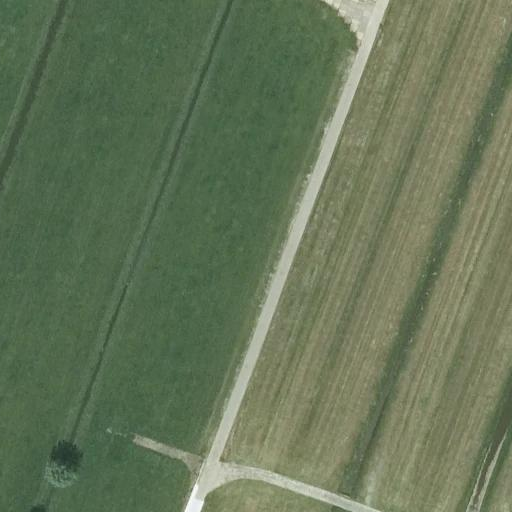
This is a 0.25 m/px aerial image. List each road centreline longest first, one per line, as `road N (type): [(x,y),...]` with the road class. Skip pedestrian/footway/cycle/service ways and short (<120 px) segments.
road 1 (track): [(199,511),(389,0)]
road 2 (track): [(390,511),(78,404)]
